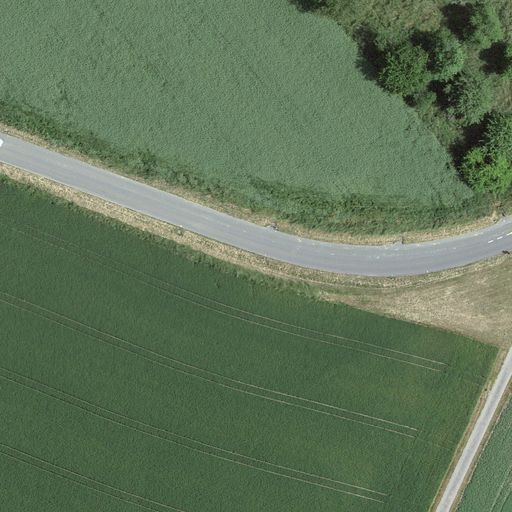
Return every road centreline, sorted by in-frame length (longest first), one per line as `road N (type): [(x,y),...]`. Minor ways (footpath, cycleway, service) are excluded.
road 1 (tertiary): [(0,147),(309,257),(398,261),(511,230)]
road 2 (track): [(511,346),(437,511)]
